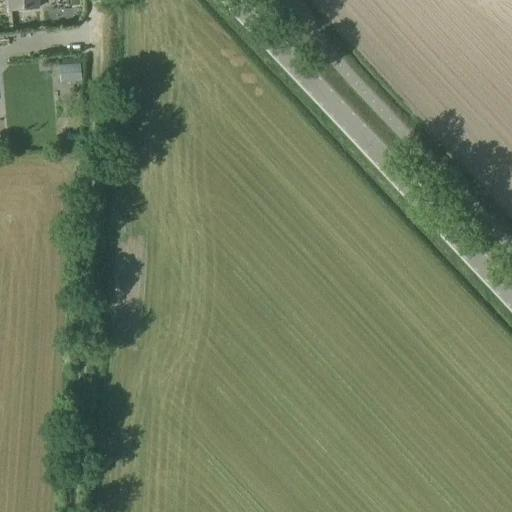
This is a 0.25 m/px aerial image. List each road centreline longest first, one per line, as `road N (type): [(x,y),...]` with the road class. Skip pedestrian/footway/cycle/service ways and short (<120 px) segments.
road 1 (track): [(74,511),(96,0)]
road 2 (tertiary): [(511,297),(234,0)]
